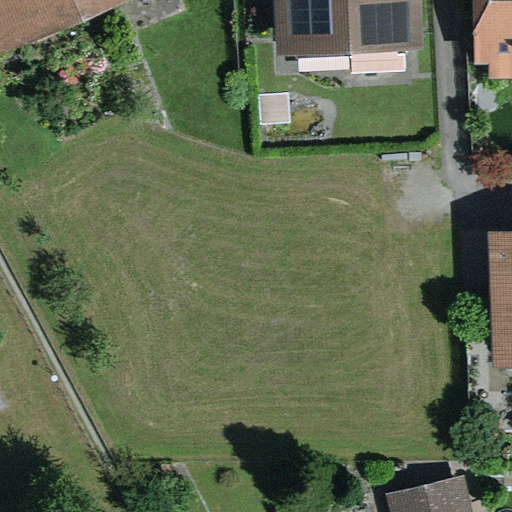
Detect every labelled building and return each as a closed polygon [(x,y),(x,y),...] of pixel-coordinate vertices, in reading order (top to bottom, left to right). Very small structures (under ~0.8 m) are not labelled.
[(0,0),(0,26),(60,0),(0,0)] [(404,68),(402,33),(409,33),(407,0),(287,0),(289,38),(349,35),(351,70),(404,68)] [(511,0),(489,0),(491,50),(511,49),(511,0)] [(511,242),(502,243),(504,312),(499,318),(500,359),(511,368),(511,242)] [(457,511),(453,478),(399,490),(404,511),(457,511)]
